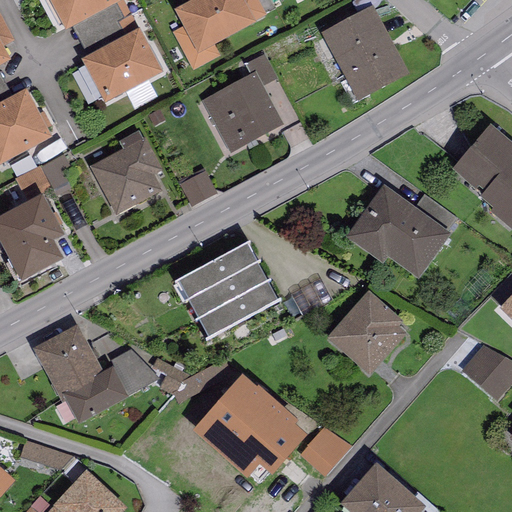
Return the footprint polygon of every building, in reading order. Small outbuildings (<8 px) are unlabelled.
[(122,0),(47,0),(65,33),(73,29),(123,1),(122,0)] [(196,0),(174,12),(184,29),(174,34),(193,70),(219,56),(214,47),(256,25),(255,23),(266,17),(256,0),(196,0)] [(90,57),(140,31),(123,1),(73,29),(90,57)] [(372,8),(321,35),(358,103),(409,76),(372,8)] [(0,68),(10,63),(2,48),(14,42),(0,16),(0,68)] [(90,57),(81,62),(105,106),(163,75),(140,31),(90,57)] [(245,66),(251,76),(255,74),(262,88),(278,80),(265,55),(245,66)] [(251,76),(202,102),(230,155),(283,127),(262,88),(255,74),(251,76)] [(0,79),(0,105),(11,99),(0,79)] [(11,99),(0,105),(0,167),(51,140),(26,92),(11,99)] [(493,215),(511,232),(511,148),(490,129),(450,173),(495,213),(493,215)] [(90,168),(115,217),(162,193),(154,178),(162,174),(145,140),(141,142),(138,136),(120,145),(123,152),(90,168)] [(194,213),(219,202),(209,180),(184,192),(194,213)] [(414,211),(383,189),(346,240),(383,267),(388,260),(417,281),(450,237),(446,234),(414,211)] [(446,234),(457,219),(424,196),(414,211),(446,234)] [(42,198),(0,220),(0,245),(21,285),(63,262),(54,244),(64,239),(42,198)] [(247,246),(177,284),(208,342),(278,304),(247,246)] [(403,325),(368,294),(327,340),(369,378),(406,337),(398,330),(403,325)] [(511,297),(499,311),(511,324),(511,297)] [(32,352),(62,406),(66,404),(63,399),(104,377),(103,375),(77,328),(32,352)] [(511,384),(511,363),(483,347),(461,373),(496,403),(511,384)] [(112,370),(103,375),(104,377),(63,399),(66,404),(78,427),(128,400),(112,370)] [(256,391),(243,378),(193,435),(247,483),(258,469),(271,481),(308,439),(296,428),(298,425),(258,390),(256,391)] [(348,448),(324,428),(300,457),(324,477),(348,448)] [(62,474),(74,458),(25,442),(19,458),(62,474)] [(376,468),(340,508),(344,511),(423,511),(424,511),(376,468)] [(0,500),(15,484),(0,471),(0,500)] [(126,511),(127,511),(86,473),(53,508),(56,511),(126,511)] [(40,498),(30,508),(34,511),(49,511),(53,508),(40,498)]
